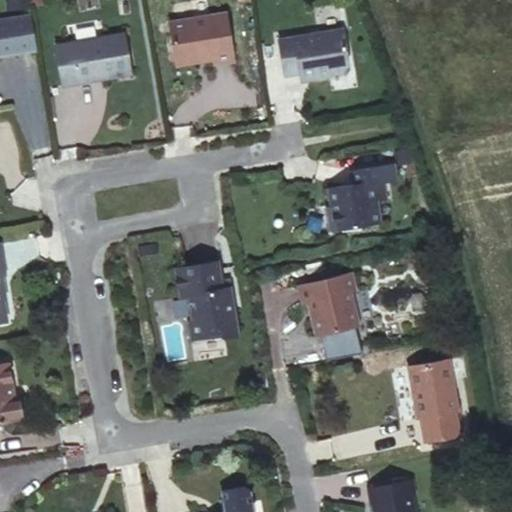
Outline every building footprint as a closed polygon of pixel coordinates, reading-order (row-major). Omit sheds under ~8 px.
[(213,0),(198,0),(156,9),(165,51),(202,44),(203,47),(223,43),(213,0)] [(339,49),(332,12),(268,24),(274,61),(290,58),(298,56),(299,62),(300,64),(317,61),(317,58),(335,55),(339,49)] [(113,21),(45,36),(53,76),(121,62),(113,21)] [(299,62),(298,56),(290,58),(292,64),(299,62)] [(388,163),(385,146),(340,154),(343,167),(318,171),(322,189),(318,195),(320,210),(326,214),(372,206),(368,184),(379,182),(376,165),(388,163)] [(344,255),(293,269),(298,287),(301,285),(310,319),(352,308),(343,274),(348,273),(344,255)] [(220,284),(214,257),(170,266),(175,290),(183,288),(188,310),(185,315),(189,331),(217,325),(221,328),(236,325),(227,283),(220,284)] [(0,356),(0,355),(0,414),(10,412),(14,407),(12,394),(6,390),(0,356)] [(444,355),(404,362),(414,414),(417,413),(421,438),(456,431),(451,407),(454,406),(444,355)] [(412,511),(405,474),(363,482),(366,496),(368,496),(370,511),(412,511)] [(214,511),(210,511),(241,511),(240,507),(244,507),(241,490),(234,485),(210,489),(214,511)]
